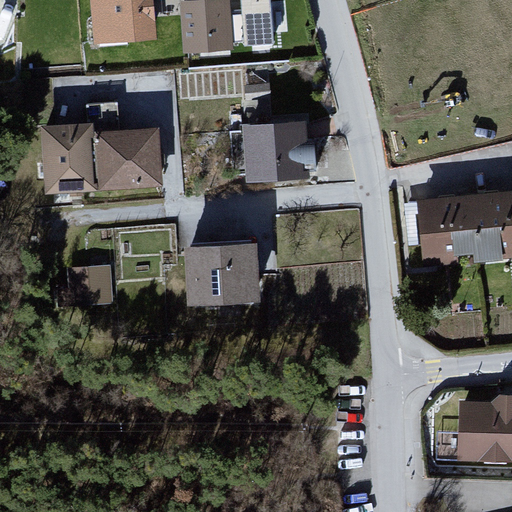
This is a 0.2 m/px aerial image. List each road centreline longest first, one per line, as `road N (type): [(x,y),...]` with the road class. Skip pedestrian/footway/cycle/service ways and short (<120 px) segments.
road 1 (residential): [(316,0),(406,382)]
road 2 (residential): [(406,382),(401,511)]
